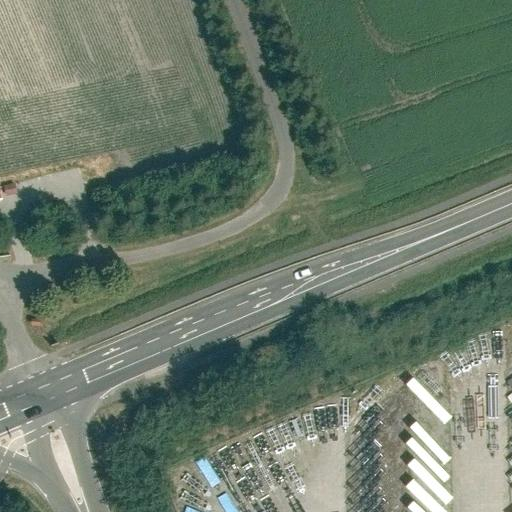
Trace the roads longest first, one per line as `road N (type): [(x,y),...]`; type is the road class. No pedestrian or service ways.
road 1 (secondary): [(511,200),(62,385)]
road 2 (motorway): [(97,511),(62,385)]
